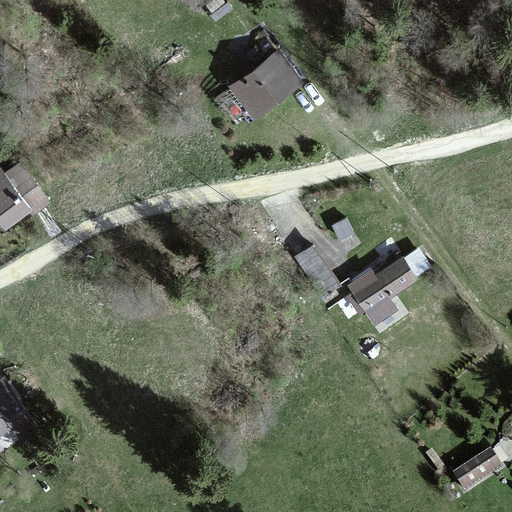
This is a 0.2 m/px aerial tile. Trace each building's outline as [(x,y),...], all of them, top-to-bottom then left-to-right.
[(276,53),(232,88),(257,118),(301,83),(276,53)] [(1,168),(0,169),(0,216),(6,225),(27,209),(31,215),(46,204),(18,167),(7,176),(1,168)] [(305,250),(328,290),(345,280),(321,241),(305,250)] [(397,265),(364,286),(376,305),(423,275),(406,250),(393,258),(397,265)] [(20,410),(9,392),(0,398),(0,433),(15,424),(21,433),(34,424),(23,408),(20,410)] [(462,471),(469,487),(494,476),(487,460),(462,471)]
